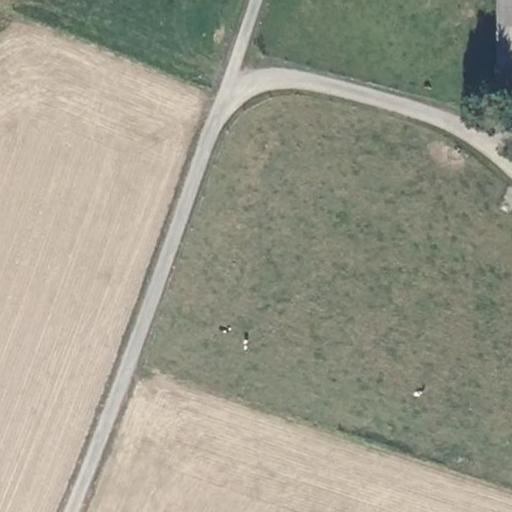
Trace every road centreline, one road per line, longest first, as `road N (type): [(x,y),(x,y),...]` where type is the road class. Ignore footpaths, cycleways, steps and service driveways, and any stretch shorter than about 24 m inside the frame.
road 1 (track): [(66,511),(257,0)]
road 2 (track): [(233,69),(460,126),(511,175)]
